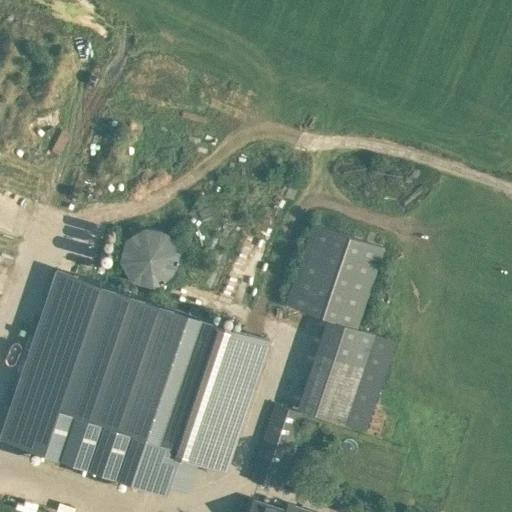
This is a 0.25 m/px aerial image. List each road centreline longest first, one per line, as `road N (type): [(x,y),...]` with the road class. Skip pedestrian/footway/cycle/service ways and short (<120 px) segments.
road 1 (track): [(511,189),(349,144),(315,179),(264,304)]
road 2 (track): [(49,216),(118,211),(265,136),(349,144)]
